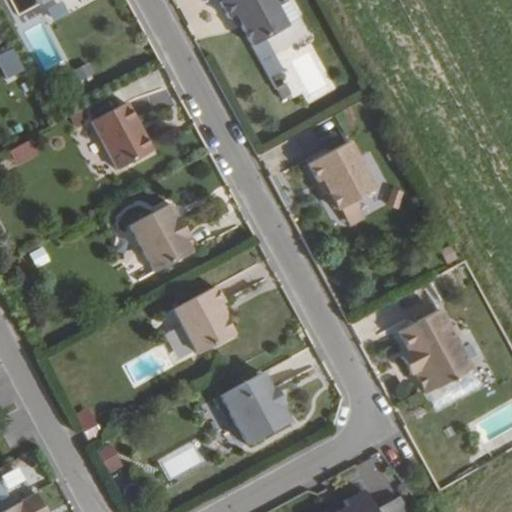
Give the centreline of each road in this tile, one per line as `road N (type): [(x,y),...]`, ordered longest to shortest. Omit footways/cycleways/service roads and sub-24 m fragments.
road 1 (residential): [(149,0),(382,427),(223,511)]
road 2 (residential): [(94,511),(0,330)]
